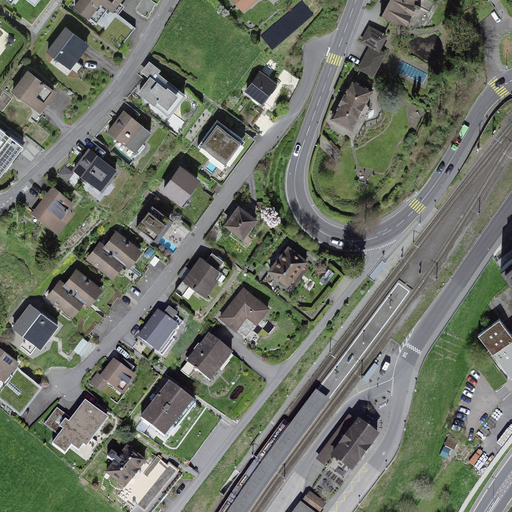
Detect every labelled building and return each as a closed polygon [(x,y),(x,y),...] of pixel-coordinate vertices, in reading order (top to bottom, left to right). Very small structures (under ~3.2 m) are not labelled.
[(101,0),(81,0),(75,8),(96,24),(109,6),(101,0)] [(233,0),(243,10),(254,0),(233,0)] [(397,0),(390,16),(416,28),(429,0),(397,0)] [(361,68),(376,76),(387,53),(380,50),(387,35),(373,28),(365,44),(371,47),(361,68)] [(66,31),(50,52),(70,68),(86,47),(66,31)] [(278,84),(261,70),(245,90),(262,104),(278,84)] [(155,74),(139,94),(168,117),(184,97),(155,74)] [(28,75),(15,92),(39,111),(52,93),(28,75)] [(353,82),(336,118),(359,129),(376,92),(353,82)] [(124,114),(110,132),(135,151),(149,133),(124,114)] [(199,148),(212,158),(232,132),(218,122),(199,148)] [(0,176),(23,147),(0,128),(0,176)] [(212,158),(225,168),(245,142),(232,132),(212,158)] [(90,153),(76,171),(101,190),(115,172),(90,153)] [(181,170),(165,193),(181,205),(198,183),(181,170)] [(71,205),(53,192),(35,215),(58,232),(71,215),(66,212),(71,205)] [(239,206),(224,225),(243,240),(258,221),(239,206)] [(154,208),(138,229),(157,242),(172,221),(154,208)] [(116,234),(105,249),(124,264),(128,268),(140,253),(116,234)] [(112,279),(124,264),(105,249),(101,246),(89,260),(112,279)] [(289,249),(270,272),(287,286),(306,263),(289,249)] [(386,262),(383,259),(367,277),(373,281),(387,263),(386,262)] [(201,261),(186,282),(205,295),(220,274),(201,261)] [(66,286),(85,301),(90,305),(101,291),(77,272),(66,286)] [(73,317),(85,301),(66,286),(60,282),(48,298),(73,317)] [(244,290),(221,318),(235,330),(247,315),(256,323),(267,309),(244,290)] [(31,306),(15,328),(41,347),(57,325),(31,306)] [(157,316),(140,339),(157,352),(174,329),(157,316)] [(511,336),(499,321),(480,336),(511,376),(511,336)] [(209,337),(189,363),(211,381),(231,355),(209,337)] [(0,351),(0,389),(17,367),(19,366),(0,351)] [(119,368),(114,364),(104,377),(100,374),(92,384),(101,392),(108,383),(123,395),(134,380),(129,376),(132,371),(122,363),(119,368)] [(17,367),(0,389),(0,396),(22,413),(42,387),(17,367)] [(169,384),(143,419),(167,437),(193,402),(169,384)] [(249,511),(255,504),(313,423),(330,400),(317,389),(299,413),(241,493),(228,511),(249,511)] [(84,405),(73,419),(96,437),(107,422),(84,405)] [(87,448),(96,437),(73,419),(52,445),(65,455),(72,447),(78,452),(83,445),(87,448)] [(363,424),(328,468),(345,482),(362,461),(367,456),(371,450),(380,438),(369,429),(363,424)] [(128,449),(107,475),(126,491),(147,464),(128,449)] [(152,511),(182,475),(168,464),(129,511),(152,511)] [(320,511),(326,505),(312,495),(306,502),(319,511),(320,511)] [(315,511),(302,503),(295,511),(315,511)]
